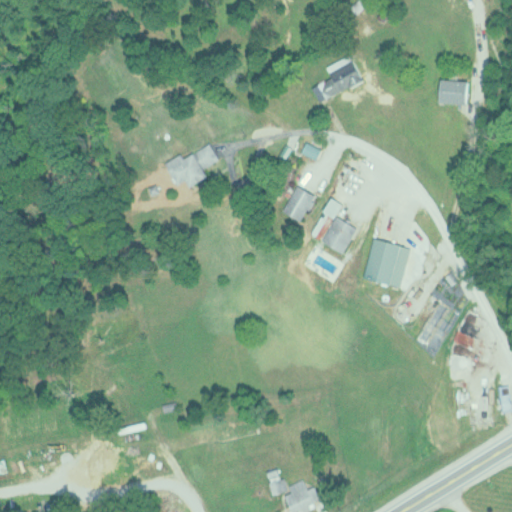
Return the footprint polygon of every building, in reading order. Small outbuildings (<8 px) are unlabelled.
[(333,76),(313,86),(320,101),(365,79),(352,53),(327,65),(333,76)] [(442,101),(470,101),(470,78),(442,78),(442,101)] [(210,176),(205,167),(220,159),(211,142),(183,156),(182,153),(166,161),(178,184),(188,180),(191,186),(210,176)] [(305,155),(320,154),(319,147),(305,147),(305,155)] [(325,181),(316,177),(310,190),(296,183),(284,211),(306,221),(325,181)] [(323,233),(333,215),(325,210),(315,229),(323,233)] [(345,252),(359,226),(338,214),(323,240),(345,252)] [(403,285),(412,246),(375,237),(365,276),(403,285)] [(310,489),(304,477),(285,487),(297,511),(300,511),(323,501),(315,486),(310,489)]
